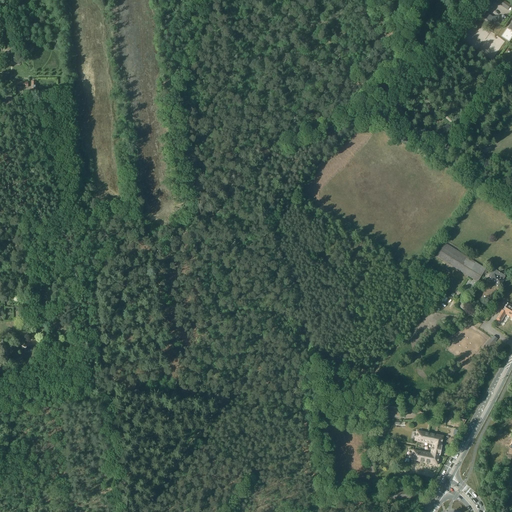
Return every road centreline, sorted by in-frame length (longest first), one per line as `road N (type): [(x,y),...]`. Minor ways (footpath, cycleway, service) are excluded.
road 1 (unknown): [(312,381),(237,386),(175,455),(138,473),(56,491),(0,478)]
road 2 (track): [(320,414),(101,398)]
road 3 (unclassified): [(368,420),(411,426),(424,401),(463,409),(506,340),(511,342)]
road 4 (primary): [(511,355),(440,479)]
road 5 (primary): [(450,479),(511,361)]
